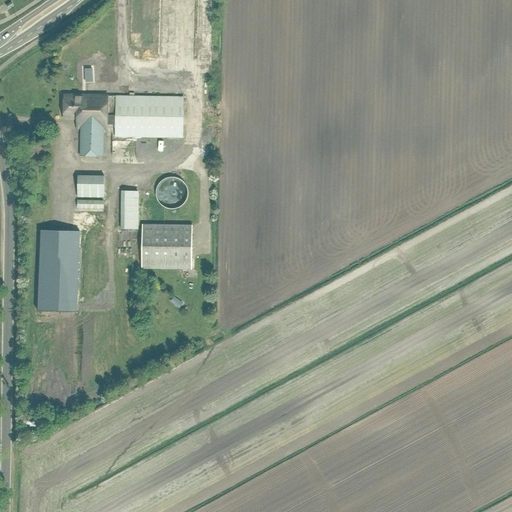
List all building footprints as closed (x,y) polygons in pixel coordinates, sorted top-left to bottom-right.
[(138,51),(138,47),(143,47),(143,40),(133,39),(133,51),(138,51)] [(81,156),(102,156),(103,128),(107,128),(107,123),(115,124),(115,136),(183,137),(183,97),(108,96),(108,95),(64,95),(64,118),(78,118),(77,127),(82,127),(81,156)] [(77,196),(104,197),(104,176),(78,175),(77,196)] [(156,192),(156,197),(158,201),(161,205),(165,208),(170,209),(175,209),(180,207),(184,204),(187,200),(188,195),(188,190),(186,185),(183,181),(178,178),(173,177),(168,177),(164,179),(160,182),(157,187),(156,192)] [(121,191),(121,201),(121,229),(138,230),(138,202),(138,192),(121,191)] [(77,208),(103,209),(104,200),(77,200),(77,208)] [(192,225),(142,225),(141,269),(191,269),(192,225)] [(40,230),(36,310),(76,312),(80,232),(40,230)] [(175,301),(172,304),(179,310),(182,307),(175,301)] [(87,312),(95,312),(95,303),(87,303),(87,312)] [(88,330),(96,329),(95,322),(87,323),(88,330)] [(86,368),(96,367),(95,358),(86,359),(86,368)] [(58,398),(49,405),(59,418),(68,411),(58,398)]
